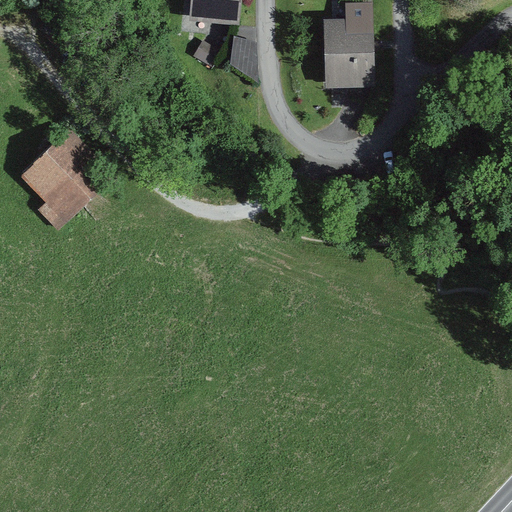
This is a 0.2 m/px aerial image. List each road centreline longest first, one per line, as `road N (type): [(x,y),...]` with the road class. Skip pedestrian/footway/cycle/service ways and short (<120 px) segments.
road 1 (track): [(324,157),(275,195),(234,212),(179,206),(26,41),(0,25)]
road 2 (residential): [(406,114),(351,154),(324,157),(298,141),(270,78),(270,0)]
road 3 (residential): [(511,20),(486,34),(406,114)]
